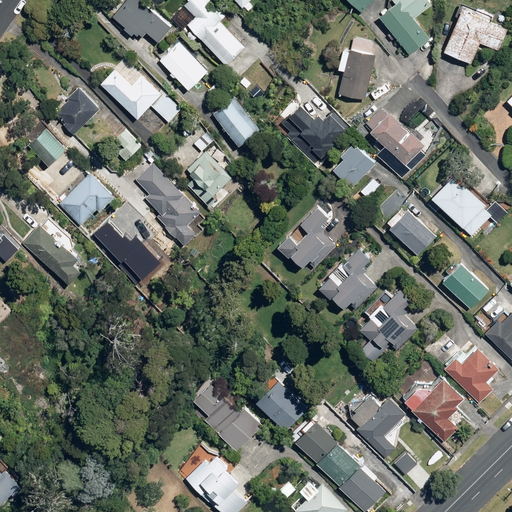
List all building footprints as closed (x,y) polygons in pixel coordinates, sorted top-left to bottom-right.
[(145,22),(158,33),(166,24),(160,18),(162,15),(156,10),(158,8),(148,0),(124,0),(115,12),(137,30),(143,23),(144,24),(145,22)] [(189,22),(230,60),(248,41),(222,16),(228,10),(220,2),(218,4),(213,0),(188,0),(183,5),(191,13),(189,16),(192,19),(189,22)] [(355,0),(364,9),(373,0),(355,0)] [(400,0),(384,12),(413,52),(434,37),(418,16),(438,2),(436,0),(400,0)] [(440,52),(468,63),(476,41),(495,48),(503,27),(457,9),(440,52)] [(341,89),(367,95),(379,51),(373,49),(375,39),(355,34),(341,89)] [(162,57),(192,86),(210,65),(180,37),(162,57)] [(152,102),(170,119),(183,105),(145,69),(134,81),(117,64),(102,81),(140,115),(152,102)] [(209,89),(217,96),(231,81),(223,74),(209,89)] [(68,120),(78,130),(103,103),(81,82),(71,93),(72,95),(60,108),(70,118),(68,120)] [(215,110),(242,141),(263,123),(236,92),(215,110)] [(295,112),(286,121),(293,128),(290,131),(319,161),(341,139),(339,137),(351,125),(335,108),(329,114),(324,109),(320,113),(307,99),(295,111),(295,112)] [(389,111),(384,106),(368,120),(407,163),(427,144),(422,138),(426,135),(417,125),(413,129),(405,120),(405,119),(394,106),(389,111)] [(32,136),(53,158),(70,141),(49,120),(32,136)] [(119,151),(126,159),(142,143),(127,127),(116,137),(124,146),(119,151)] [(196,141),(204,149),(215,137),(207,130),(196,141)] [(358,143),(355,140),(344,151),(347,155),(336,166),(354,184),(377,161),(359,143),(358,143)] [(151,155),(157,161),(160,158),(149,145),(143,150),(149,157),(151,155)] [(189,181),(211,202),(219,194),(216,191),(234,173),(207,148),(189,166),(197,173),(189,181)] [(179,232),(187,240),(198,229),(191,221),(204,207),(155,159),(138,176),(152,190),(148,195),(163,210),(159,213),(168,222),(167,224),(178,233),(179,232)] [(63,198),(85,219),(98,206),(104,213),(118,199),(113,194),(117,190),(93,167),(63,198)] [(436,191),(474,232),(494,211),(487,203),(489,200),(469,178),(466,181),(457,171),(436,191)] [(375,174),(361,187),(369,196),(383,184),(375,174)] [(411,176),(407,180),(412,185),(416,181),(411,176)] [(281,241),(303,265),(311,257),(318,263),(339,242),(325,228),(328,225),(324,221),(332,213),(321,201),(304,218),(312,226),(301,237),(293,229),(281,241)] [(393,223),(419,251),(438,233),(412,205),(393,223)] [(86,223),(126,261),(137,250),(97,212),(86,223)] [(71,242),(63,236),(42,219),(26,238),(73,279),(86,264),(78,257),(82,252),(71,242)] [(68,228),(63,236),(71,242),(77,235),(68,228)] [(322,283),(344,307),(351,300),(357,306),(380,283),(366,269),(369,267),(365,263),(374,255),(363,243),(346,261),(344,259),(332,270),(333,272),(322,283)] [(446,277),(473,305),(492,287),(466,259),(446,277)] [(363,325),(385,348),(393,340),(399,346),(421,325),(407,311),(410,308),(406,304),(414,296),(404,285),(363,325)] [(487,330),(511,355),(511,310),(504,319),(501,317),(487,330)] [(448,364),(482,400),(496,386),(489,379),(502,366),(481,343),(465,359),(459,353),(448,364)] [(408,396),(447,439),(461,424),(452,415),(462,404),(460,402),(468,394),(448,372),(435,384),(423,382),(408,396)] [(245,406),(216,374),(196,392),(212,410),(208,413),(238,447),(266,422),(248,403),(245,406)] [(283,374),(260,396),(289,426),(311,405),(283,374)] [(360,425),(388,455),(398,445),(391,437),(407,421),(402,416),(408,410),(393,394),(385,401),(374,390),(351,411),(363,423),(360,425)] [(320,416),(298,436),(319,458),(341,438),(320,416)] [(341,438),(319,458),(342,481),(363,461),(341,438)] [(397,460),(408,472),(419,461),(408,450),(397,460)] [(244,479),(219,453),(210,460),(207,456),(187,475),(215,504),(217,503),(224,511),(238,511),(249,502),(235,487),(244,479)] [(363,461),(342,481),(368,509),(389,488),(363,461)] [(0,503),(23,481),(7,465),(5,468),(0,462),(0,503)] [(303,511),(349,511),(328,488),(303,511)]
